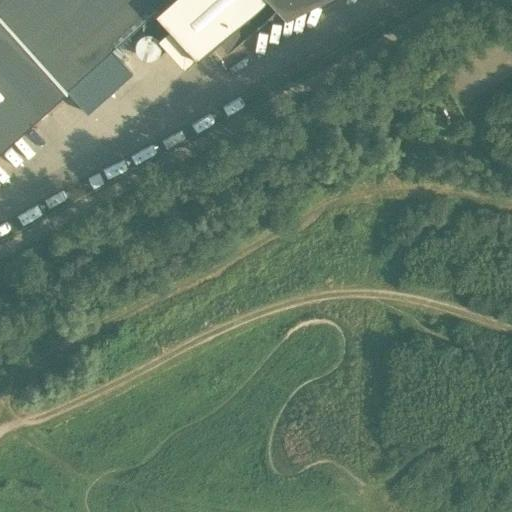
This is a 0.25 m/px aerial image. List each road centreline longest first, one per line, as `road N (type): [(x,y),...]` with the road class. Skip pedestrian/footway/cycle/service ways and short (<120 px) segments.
road 1 (track): [(0,252),(449,0)]
road 2 (track): [(0,422),(35,420),(272,307),(332,292),(382,293)]
road 3 (track): [(338,199),(49,358),(0,399)]
road 4 (track): [(233,511),(81,472),(0,428)]
road 5 (track): [(465,192),(382,187),(338,199)]
